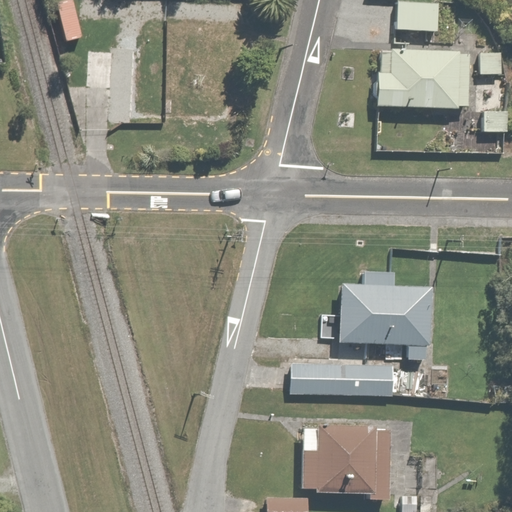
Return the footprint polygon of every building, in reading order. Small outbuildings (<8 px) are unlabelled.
[(439,0),(397,0),(397,33),(439,33),(439,0)] [(212,34),(154,30),(152,51),(141,51),(136,118),(184,121),(184,111),(207,113),(212,34)] [(120,46),(72,47),(73,89),(120,88),(120,46)] [(382,50),(380,110),(468,113),(470,53),(382,50)] [(480,50),(480,77),(504,78),(505,51),(480,50)] [(509,110),(483,110),(483,136),(509,136),(509,110)] [(410,350),(409,367),(434,368),(437,288),(394,287),(394,275),(366,274),(365,287),(343,286),(340,347),(352,348),(410,350)] [(398,366),(291,363),(290,395),(397,398),(398,366)] [(398,431),(304,430),(303,495),(368,496),(368,502),(397,503),(398,431)] [(306,511),(307,497),(267,498),(267,511),(306,511)]
